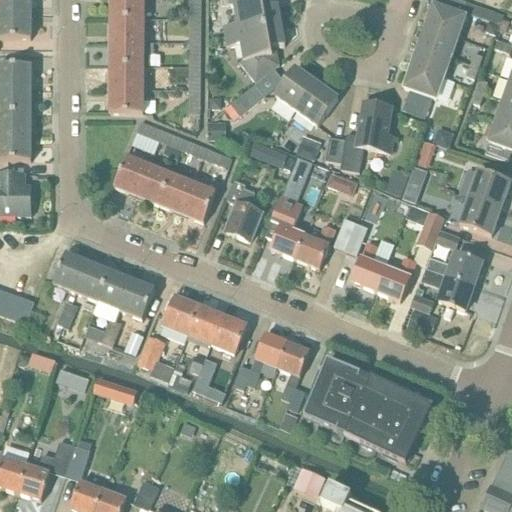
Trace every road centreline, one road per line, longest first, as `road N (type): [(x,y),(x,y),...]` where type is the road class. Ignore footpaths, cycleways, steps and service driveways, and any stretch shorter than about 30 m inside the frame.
road 1 (residential): [(490,390),(73,222),(69,0)]
road 2 (residential): [(396,22),(322,9),(310,27),(320,54),(349,72),(374,73),(385,62)]
road 3 (residential): [(435,511),(490,390)]
